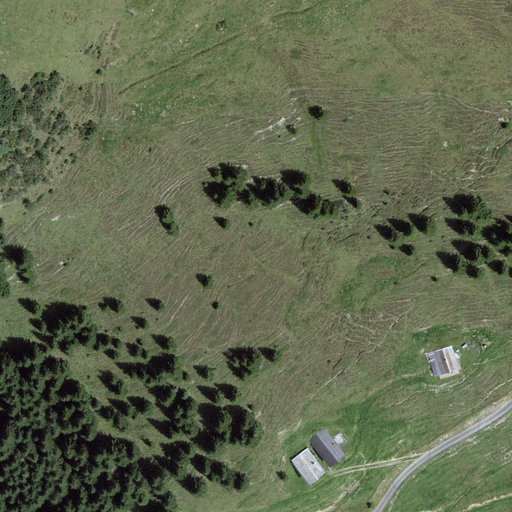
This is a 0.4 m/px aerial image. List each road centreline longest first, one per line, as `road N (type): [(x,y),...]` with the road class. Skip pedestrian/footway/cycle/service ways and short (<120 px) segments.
road 1 (track): [(429,373),(392,386),(368,407),(358,446),(334,471),(421,460)]
road 2 (unclassified): [(378,511),(421,460),(511,402)]
